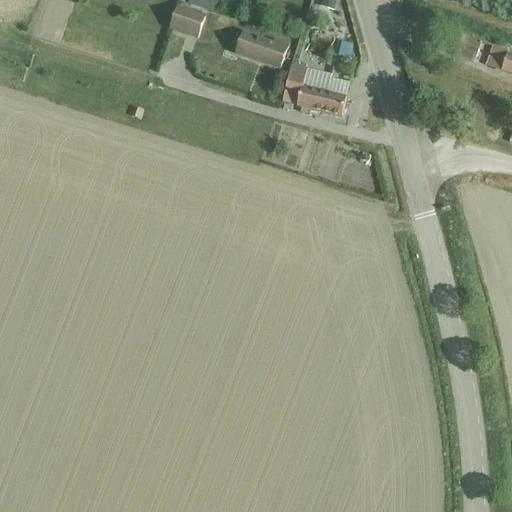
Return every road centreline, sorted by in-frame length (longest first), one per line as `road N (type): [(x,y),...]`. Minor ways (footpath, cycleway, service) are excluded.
road 1 (tertiary): [(481,511),(464,375),(407,156)]
road 2 (tertiary): [(407,156),(369,0)]
